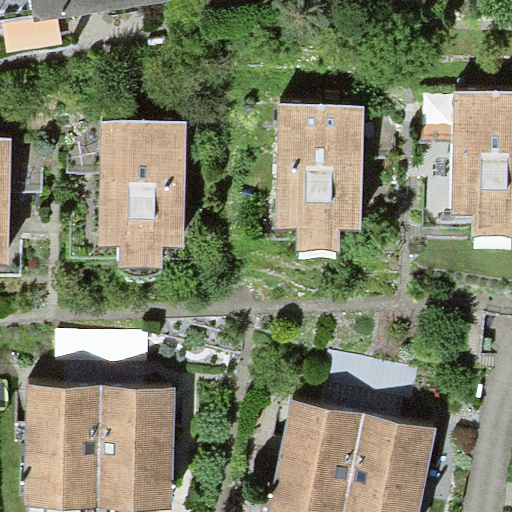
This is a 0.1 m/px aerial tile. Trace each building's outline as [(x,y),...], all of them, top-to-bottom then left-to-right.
[(0,0),(0,28),(168,0),(0,0)] [(511,103),(446,103),(444,225),(465,225),(465,250),(504,251),(504,225),(511,225),(511,103)] [(354,117),(273,117),(272,239),(294,240),(293,264),(332,264),(332,239),(353,239),(354,117)] [(175,133),(95,131),(93,254),(114,254),(114,279),(152,279),(153,254),(173,255),(175,133)] [(139,332),(51,334),(51,360),(139,358),(139,332)] [(407,371),(321,356),(317,379),(403,394),(407,371)] [(158,511),(160,391),(94,392),(94,511),(158,511)] [(94,511),(94,392),(25,392),(25,511),(94,511)] [(339,511),(357,419),(289,407),(269,511),(339,511)] [(406,511),(422,431),(357,419),(339,511),(406,511)]
